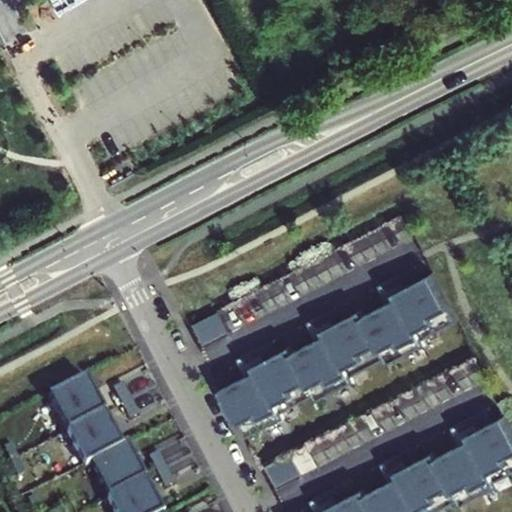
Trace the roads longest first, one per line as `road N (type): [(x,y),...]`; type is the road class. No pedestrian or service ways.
road 1 (secondary): [(448,74),(283,134),(0,283)]
road 2 (secondary): [(116,254),(448,74)]
road 3 (residential): [(116,254),(246,511)]
road 4 (secondary): [(0,315),(116,254)]
